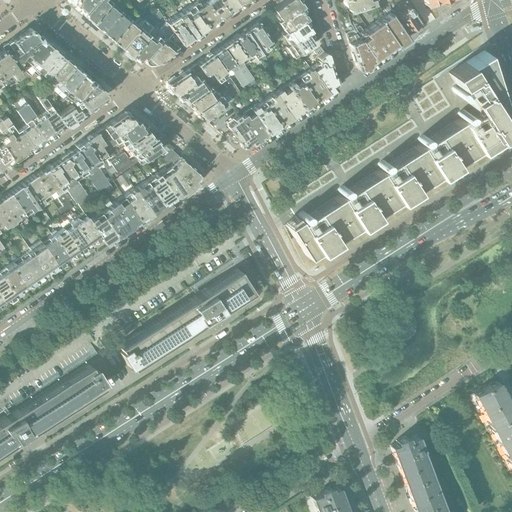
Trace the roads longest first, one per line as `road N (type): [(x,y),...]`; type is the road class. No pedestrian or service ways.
road 1 (secondary): [(303,311),(0,504)]
road 2 (residential): [(0,336),(235,174)]
road 3 (residential): [(511,342),(354,444)]
road 4 (secondary): [(445,221),(303,311)]
road 5 (residential): [(0,183),(134,89)]
road 6 (residential): [(490,5),(352,92)]
road 7 (residential): [(266,0),(134,89)]
road 8 (residential): [(303,311),(235,174)]
road 9 (residential): [(352,92),(235,174)]
road 10 (residential): [(354,444),(303,311)]
road 11 (residential): [(235,174),(134,89)]
road 12 (residential): [(134,89),(34,6)]
road 13 (residential): [(354,444),(252,511)]
